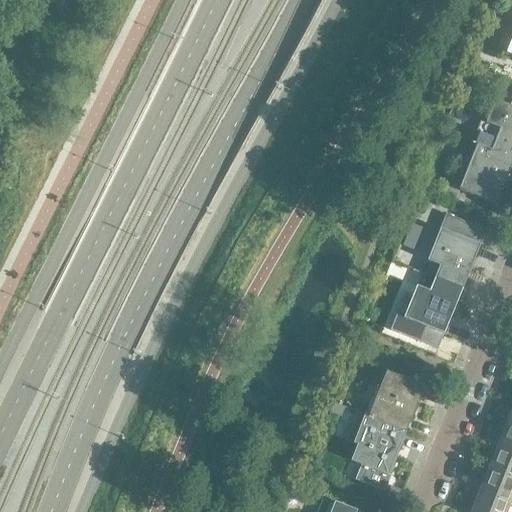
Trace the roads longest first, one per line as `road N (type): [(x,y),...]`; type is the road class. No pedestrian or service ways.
road 1 (primary): [(81,511),(148,355),(337,0)]
road 2 (primary): [(52,511),(122,343),(300,0)]
road 3 (primary): [(212,0),(0,433)]
road 4 (primary): [(182,0),(0,366)]
road 5 (residential): [(411,511),(511,267)]
